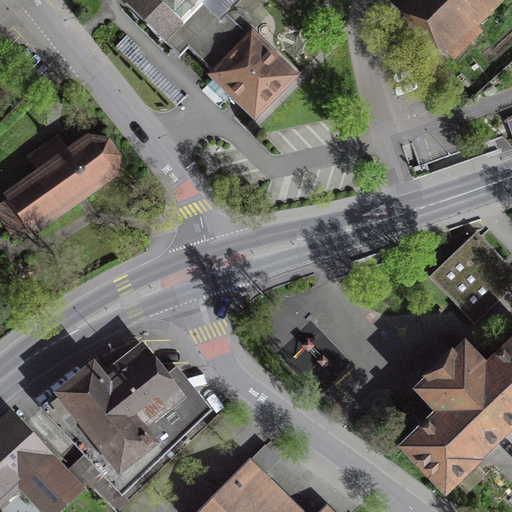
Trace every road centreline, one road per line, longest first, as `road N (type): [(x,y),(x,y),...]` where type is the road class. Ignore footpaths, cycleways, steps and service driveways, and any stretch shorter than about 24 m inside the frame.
road 1 (residential): [(227,265),(182,186),(26,0)]
road 2 (tertiary): [(414,511),(228,366),(193,277)]
road 3 (primary): [(0,378),(67,333),(193,277)]
road 4 (residential): [(409,211),(366,58),(367,0)]
road 5 (primary): [(227,265),(409,211)]
